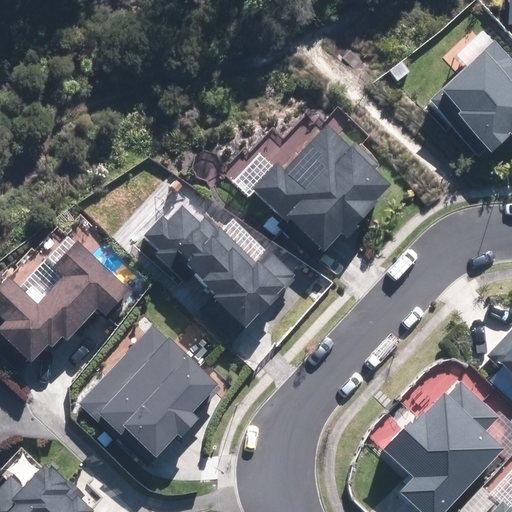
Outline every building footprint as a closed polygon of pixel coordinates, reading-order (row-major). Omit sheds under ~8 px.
[(439,121),(479,159),(509,128),(511,131),(511,74),(477,41),(423,96),(444,116),(439,121)] [(394,84),(408,73),(399,62),(385,74),(394,84)] [(363,203),(377,187),(366,178),(373,170),(344,146),(338,154),(311,132),(274,176),(250,157),(226,185),(314,257),(329,238),(336,243),(346,231),(344,230),(365,205),(363,203)] [(156,224),(152,220),(134,241),(147,252),(142,258),(160,273),(165,267),(202,299),(199,303),(234,333),(246,319),(249,322),(268,300),(271,302),(291,278),(255,247),(243,261),(196,220),(190,227),(169,209),(156,224)] [(38,270),(50,280),(26,308),(0,284),(0,350),(19,368),(36,348),(41,353),(52,341),(57,346),(87,312),(96,321),(110,306),(117,312),(128,299),(64,242),(38,270)] [(511,326),(483,358),(511,384),(511,326)] [(169,442),(189,422),(180,414),(206,388),(146,329),(70,407),(105,441),(110,436),(139,464),(165,438),(169,442)] [(400,399),(387,414),(398,424),(372,454),(404,479),(389,498),(407,511),(439,511),(497,450),(482,436),(497,419),(458,382),(441,400),(435,395),(418,414),(400,399)] [(50,487),(11,458),(0,472),(0,511),(73,511),(69,508),(77,498),(55,481),(50,487)]
